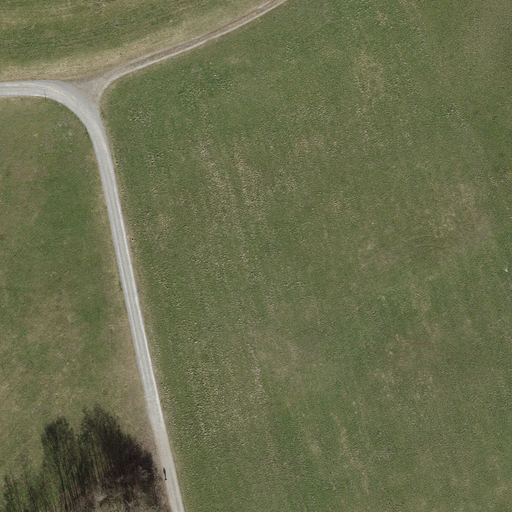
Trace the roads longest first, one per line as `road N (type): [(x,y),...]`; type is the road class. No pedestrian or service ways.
road 1 (track): [(178,511),(95,128),(69,96),(0,90)]
road 2 (track): [(69,96),(279,0)]
